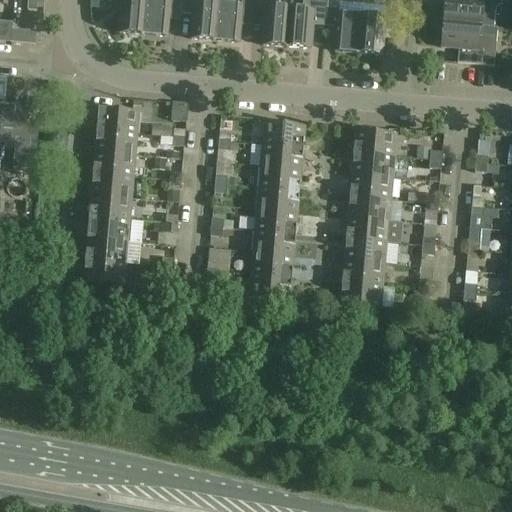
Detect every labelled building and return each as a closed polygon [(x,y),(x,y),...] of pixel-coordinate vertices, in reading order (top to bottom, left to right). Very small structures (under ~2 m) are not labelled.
[(37,0),(27,0),(27,10),(37,10),(37,1),(37,0)] [(121,0),(118,35),(143,37),(146,0),(121,0)] [(167,0),(167,1),(157,0),(146,0),(143,37),(167,39),(168,20),(180,22),(181,16),(182,0),(167,0)] [(182,0),(181,16),(193,17),(191,41),(215,43),(218,6),(194,4),(194,0),(182,0)] [(242,0),(242,8),(254,9),(254,0),(242,0)] [(266,10),(264,29),(262,47),(287,49),(290,12),(276,10),(277,0),(254,0),(254,9),(266,10)] [(304,0),(303,13),(290,12),(287,49),(311,52),(313,27),(325,28),(327,0),(304,0)] [(340,0),(327,0),(325,28),(337,29),(335,53),(358,55),(362,18),(339,15),(340,3),(340,0)] [(446,1),(444,25),(482,29),(498,30),(498,29),(494,29),(495,12),(499,7),(502,7),(502,0),(474,0),(474,4),(446,1)] [(218,6),(215,43),(238,45),(240,27),(242,8),(218,6)] [(383,57),(385,30),(396,31),(397,16),(387,15),(386,20),(362,18),(358,55),(383,57)] [(0,43),(11,44),(12,32),(12,25),(0,23),(0,43)] [(482,29),(444,25),(441,49),(466,51),(465,63),(495,65),(496,54),(498,30),(482,29)] [(36,34),(12,32),(11,44),(35,47),(36,34)] [(2,148),(1,160),(2,148),(15,149),(13,169),(22,170),(35,171),(39,127),(27,126),(28,110),(5,108),(2,148)] [(98,110),(96,133),(137,137),(139,114),(98,110)] [(263,148),(303,151),(305,129),(265,125),(263,148)] [(173,140),(185,141),(186,133),(174,132),(173,140)] [(94,155),(135,159),(137,137),(96,133),(94,155)] [(356,133),(354,156),(395,159),(397,137),(356,133)] [(219,144),(231,145),(231,136),(220,135),(219,144)] [(185,141),(173,140),(172,148),(184,149),(185,141)] [(231,145),(219,144),(218,152),(230,153),(231,145)] [(301,173),(303,151),(263,148),(261,169),(301,173)] [(431,163),(442,164),(443,155),(432,154),(431,163)] [(94,155),(92,176),(133,180),(135,159),(94,155)] [(393,181),(395,159),(354,156),(352,177),(393,181)] [(476,166),(488,167),(489,159),(477,158),(476,166)] [(442,164),(431,163),(430,171),(442,172),(442,164)] [(488,167),(476,166),(475,175),(487,177),(487,176),(488,167)] [(499,168),(488,167),(487,176),(498,177),(499,168)] [(169,179),(167,168),(152,170),(154,182),(169,179)] [(301,173),(261,169),(259,191),(300,194),(301,173)] [(169,183),(181,184),(182,176),(170,175),(169,183)] [(90,198),(131,201),(133,180),(92,176),(90,198)] [(352,177),(350,199),(391,202),(393,181),(352,177)] [(215,187),(227,188),(227,179),(216,178),(215,187)] [(181,184),(169,183),(169,192),(180,192),(181,184)] [(227,188),(215,187),(214,195),(226,196),(227,188)] [(298,216),(300,194),(259,191),(257,212),(298,216)] [(427,206),(438,207),(439,198),(427,197),(427,206)] [(90,198),(88,219),(129,223),(131,201),(90,198)] [(389,224),(391,202),(350,199),(348,220),(389,224)] [(472,209),(484,210),(485,202),(473,201),(472,209)] [(438,215),(438,207),(427,206),(426,214),(438,215)] [(484,210),(472,209),(471,218),(483,219),(484,210)] [(296,237),(298,216),(257,212),(255,234),(296,237)] [(166,218),(166,226),(177,227),(178,219),(166,218)] [(86,241),(127,245),(129,223),(88,219),(86,241)] [(387,245),(389,224),(348,220),(346,242),(387,245)] [(211,230),(223,231),(224,222),(212,222),(211,230)] [(177,227),(166,226),(165,235),(176,236),(177,227)] [(223,231),(211,230),(211,239),(222,240),(223,231)] [(294,259),(296,237),(255,234),(253,255),(294,259)] [(422,249),(434,250),(435,241),(423,240),(422,249)] [(86,241),(85,262),(125,266),(127,245),(86,241)] [(344,263),(385,267),(387,245),(346,242),(344,263)] [(468,252),(480,253),(481,244),(469,243),(468,252)] [(434,258),(434,250),(422,249),(422,257),(434,258)] [(480,253),(468,252),(467,262),(479,263),(480,253)] [(294,259),(253,255),(251,277),(292,280),(294,259)] [(163,261),(162,269),(173,271),(174,262),(163,261)] [(125,266),(85,262),(82,285),(123,289),(125,266)] [(385,267),(344,263),(342,285),(383,288),(385,267)] [(208,273),(219,274),(220,265),(208,264),(208,273)] [(173,271),(162,269),(161,278),(173,279),(173,271)] [(219,283),(219,274),(208,273),(207,282),(219,283)] [(290,303),(292,280),(251,277),(249,299),(290,303)] [(419,292),(431,293),(431,284),(419,283),(419,292)] [(381,311),(383,288),(342,285),(340,307),(381,311)] [(464,295),(476,296),(477,288),(465,287),(464,295)] [(417,313),(429,314),(431,293),(419,292),(417,313)] [(476,296),(464,295),(462,319),(474,320),(476,296)]
